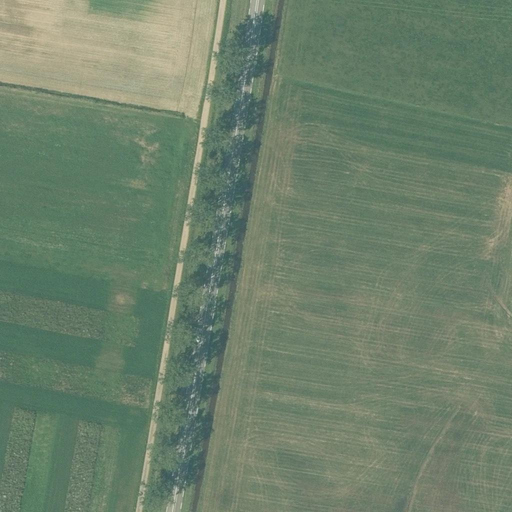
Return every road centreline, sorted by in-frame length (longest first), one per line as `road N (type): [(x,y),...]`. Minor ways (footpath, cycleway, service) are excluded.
road 1 (unclassified): [(137,511),(222,0)]
road 2 (primary): [(172,511),(256,0)]
